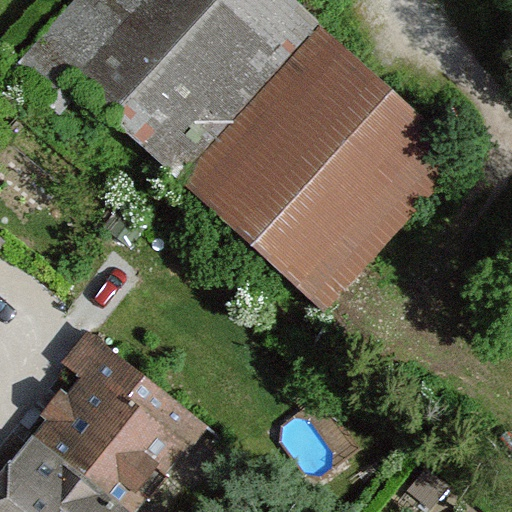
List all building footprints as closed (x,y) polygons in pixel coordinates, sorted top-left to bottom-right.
[(181,201),(330,18),(308,0),(89,0),(13,93),(57,132),(74,113),(181,201)] [(473,139),(330,18),(181,201),(328,323),(473,139)] [(0,259),(8,252),(11,248),(0,237),(0,259)] [(85,359),(102,372),(96,379),(71,410),(83,420),(72,434),(59,424),(35,453),(38,456),(106,511),(139,511),(146,505),(154,511),(174,487),(174,483),(168,477),(187,453),(171,440),(196,410),(121,347),(105,334),(85,359)] [(55,420),(59,424),(72,434),(83,420),(71,410),(66,407),(55,420)] [(106,511),(38,456),(32,464),(13,487),(3,478),(0,481),(0,511),(106,511)] [(21,456),(3,478),(13,487),(32,464),(21,456)]
